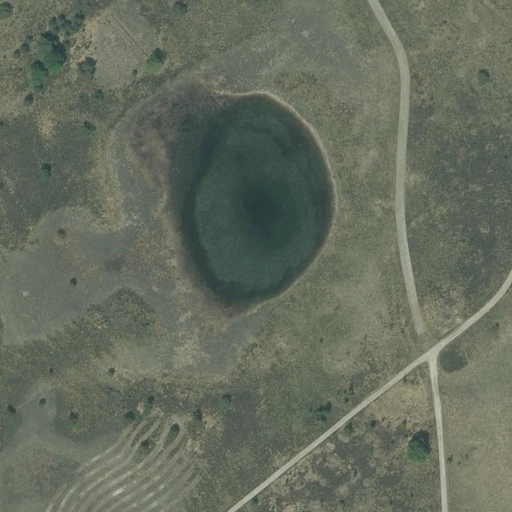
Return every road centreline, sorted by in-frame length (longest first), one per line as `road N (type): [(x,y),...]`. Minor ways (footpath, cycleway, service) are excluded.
road 1 (track): [(372,0),(402,76),(401,234),(427,356)]
road 2 (track): [(427,356),(230,511)]
road 3 (track): [(442,511),(427,356)]
road 4 (track): [(427,356),(511,271)]
